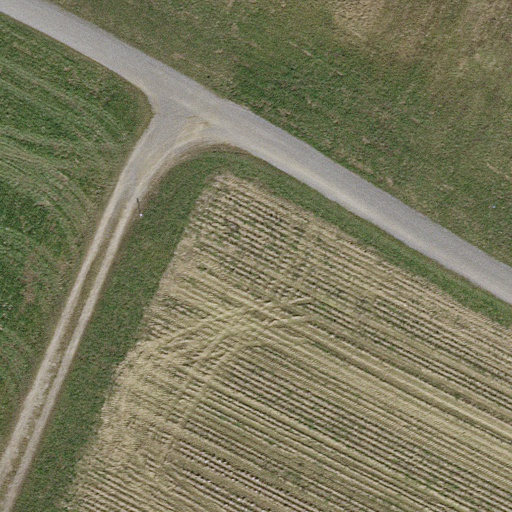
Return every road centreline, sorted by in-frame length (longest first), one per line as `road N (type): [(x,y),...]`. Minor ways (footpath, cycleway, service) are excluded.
road 1 (track): [(0,474),(134,150),(172,87)]
road 2 (track): [(172,87),(511,294)]
road 3 (track): [(0,4),(172,87)]
